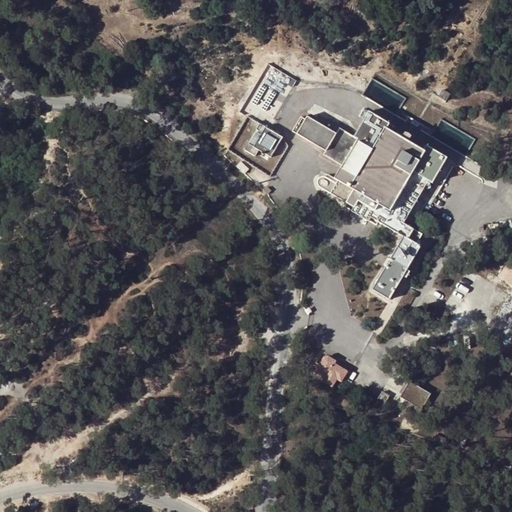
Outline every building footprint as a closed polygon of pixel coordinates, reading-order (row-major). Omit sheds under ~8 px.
[(446,102),(452,106),(456,99),(450,95),(446,102)] [(336,133),(303,112),(291,132),(325,152),(331,142),(336,145),(339,140),(334,137),(336,133)] [(392,126),(370,113),(354,141),(357,143),(335,181),(338,183),(336,187),(325,181),(325,180),(324,180),(323,180),(322,180),(321,180),(320,180),(319,181),(317,186),(317,187),(317,188),(317,189),(318,189),(318,190),(319,190),(319,191),(355,211),(353,215),(369,225),(372,221),(403,239),(372,292),(392,304),(406,279),(410,281),(414,274),(410,272),(424,249),(420,247),(425,238),(407,226),(431,184),(434,186),(449,160),(428,147),(425,152),(389,131),(392,126)] [(271,160),(284,139),(266,129),(254,150),(271,160)] [(241,163),(236,168),(245,176),(250,170),(241,163)] [(511,266),(509,264),(500,274),(511,284),(511,266)] [(338,378),(343,381),(349,371),(334,362),(335,360),(329,356),(324,358),(315,371),(323,376),(321,379),(333,387),(338,378)] [(420,414),(431,393),(412,382),(413,380),(408,377),(405,380),(408,382),(400,395),(406,399),(403,404),(420,414)] [(385,406),(390,396),(380,391),(376,401),(385,406)]
